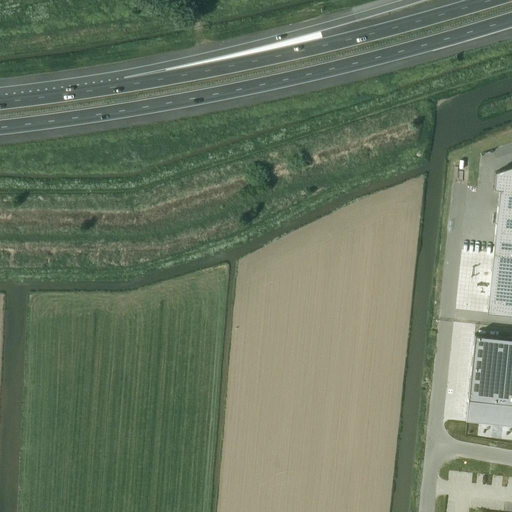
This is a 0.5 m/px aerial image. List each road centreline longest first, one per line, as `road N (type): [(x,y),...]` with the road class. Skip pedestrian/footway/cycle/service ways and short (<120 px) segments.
road 1 (motorway): [(0,126),(228,91),(511,19)]
road 2 (motorway): [(488,0),(305,49),(123,85)]
road 3 (motorway): [(412,0),(123,85)]
road 4 (motorway): [(123,85),(0,102)]
